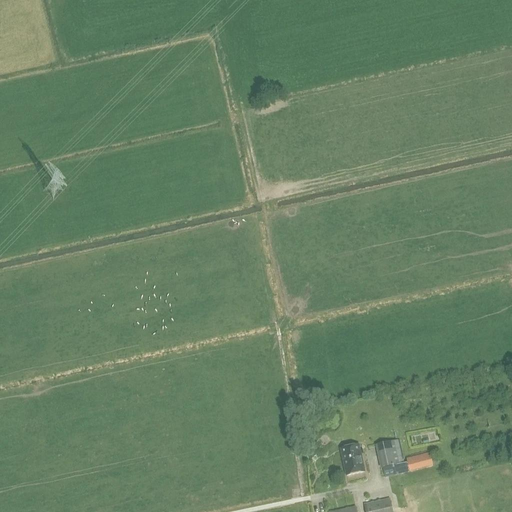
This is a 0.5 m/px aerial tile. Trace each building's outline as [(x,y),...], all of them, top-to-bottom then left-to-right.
[(378,453),(399,449),(397,440),(377,445),(378,453)] [(359,446),(341,450),(347,476),(365,472),(359,446)] [(433,464),(431,458),(430,453),(406,459),(410,471),(433,465),(433,464)] [(405,466),(394,468),(395,476),(406,473),(405,466)] [(365,511),(392,511),(390,499),(364,504),(365,511)]
